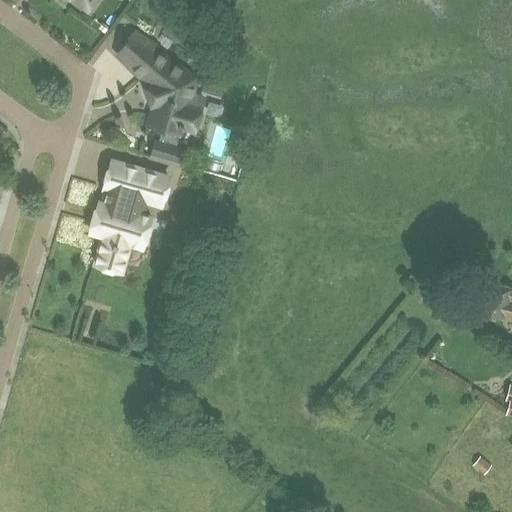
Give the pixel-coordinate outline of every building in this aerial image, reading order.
[(74,0),(76,1),(90,11),(98,0),(74,0)] [(183,134),(186,127),(194,129),(195,127),(197,125),(199,118),(198,114),(204,95),(192,92),(196,77),(153,48),(155,44),(154,43),(154,44),(146,39),(146,38),(145,37),(144,38),(137,32),(136,31),(118,53),(117,52),(116,53),(129,65),(128,65),(130,67),(142,78),(145,87),(147,86),(152,100),(150,100),(151,103),(153,103),(148,124),(183,134)] [(154,139),(149,154),(176,162),(180,146),(174,144),(158,140),(154,139)] [(94,263),(121,271),(129,243),(142,247),(151,216),(141,213),(145,199),(160,204),(168,177),(112,161),(105,187),(107,188),(103,202),(99,201),(90,232),(102,236),(94,263)] [(511,286),(483,279),(476,311),(511,319),(511,286)] [(473,464),(485,473),(491,465),(479,456),(473,464)]
